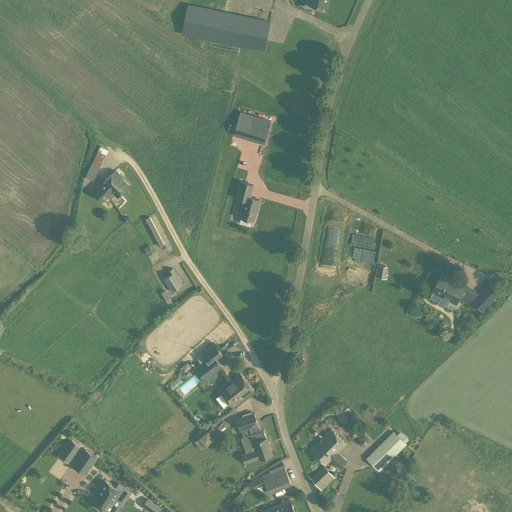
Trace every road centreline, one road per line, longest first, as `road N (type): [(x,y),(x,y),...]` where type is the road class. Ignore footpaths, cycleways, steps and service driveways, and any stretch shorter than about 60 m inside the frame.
road 1 (unclassified): [(277,406),(325,122),(366,0)]
road 2 (unclassified): [(277,406),(135,164),(103,131)]
